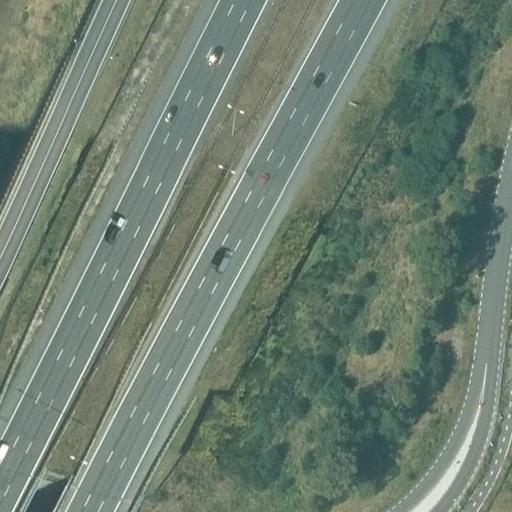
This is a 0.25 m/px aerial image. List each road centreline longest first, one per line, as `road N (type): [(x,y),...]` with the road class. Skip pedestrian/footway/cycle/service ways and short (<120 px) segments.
road 1 (motorway): [(91,511),(362,0)]
road 2 (motorway): [(244,0),(0,489)]
road 3 (secondary): [(511,186),(469,440),(418,511)]
